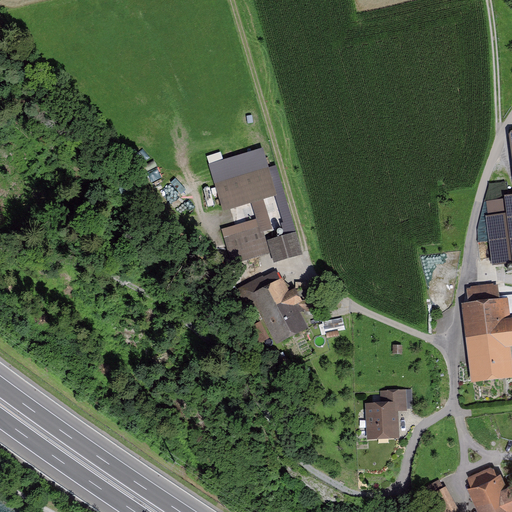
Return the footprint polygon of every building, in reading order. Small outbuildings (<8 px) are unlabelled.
[(275,197),(277,196),(268,167),(263,148),(208,164),(223,212),(275,197)] [(275,197),(283,222),(280,223),(284,235),(296,232),(276,165),(268,167),(277,196),(275,197)] [(511,194),(505,195),(505,199),(486,201),(488,215),(485,216),(491,265),(511,262),(511,194)] [(221,229),(231,264),(269,253),(259,218),(221,229)] [(267,240),(273,262),(303,254),(296,232),(284,235),(267,240)] [(276,344),(306,328),(298,312),(307,307),(296,286),(289,290),(278,269),(264,276),(263,275),(238,289),(248,307),(257,307),(276,344)] [(468,302),(461,302),(471,382),(511,377),(511,369),(509,346),(511,345),(511,317),(510,318),(508,297),(499,298),(498,282),(466,286),(468,302)] [(342,325),(342,314),(326,315),(327,325),(342,325)] [(402,345),(393,345),(392,354),(402,354),(402,345)] [(413,406),(412,389),(380,391),(380,400),(364,401),(366,440),(399,438),(398,411),(408,411),(408,406),(413,406)] [(511,511),(511,486),(507,488),(501,474),(498,476),(493,466),(467,478),(471,488),(468,490),(477,511),(511,511)] [(460,511),(443,478),(426,487),(438,511),(460,511)]
